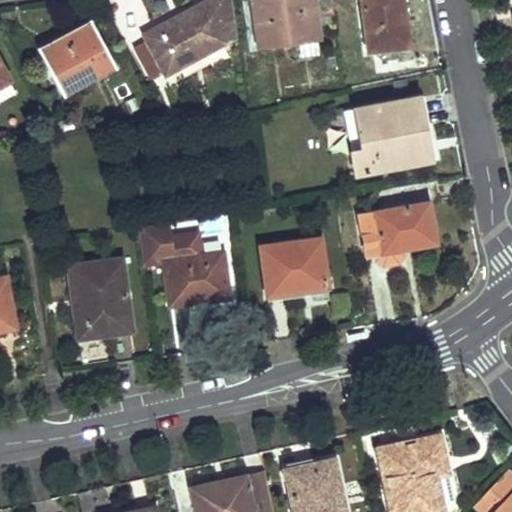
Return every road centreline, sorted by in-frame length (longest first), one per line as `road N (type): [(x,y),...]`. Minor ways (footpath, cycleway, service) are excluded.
road 1 (residential): [(463,331),(375,364),(0,444)]
road 2 (residential): [(457,0),(511,289)]
